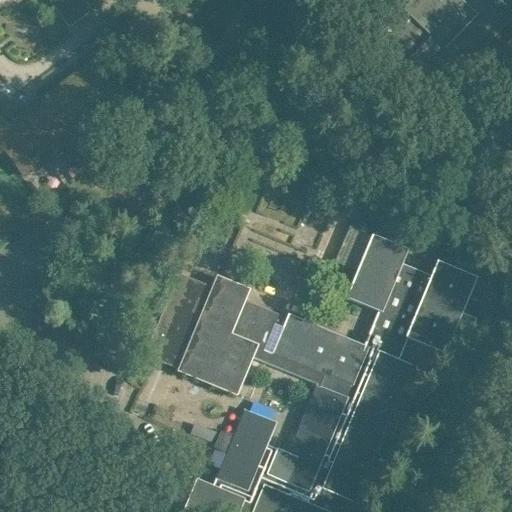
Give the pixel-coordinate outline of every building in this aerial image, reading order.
[(63,0),(53,8),(69,28),(89,13),(79,0),(63,0)] [(442,0),(439,3),(436,0),(384,0),(376,8),(381,13),(352,43),(414,103),(447,69),(444,66),(451,59),(463,70),(511,19),(511,13),(497,0),(442,0)] [(0,152),(4,149),(24,177),(37,168),(34,164),(54,150),(57,153),(108,115),(106,112),(111,109),(113,112),(131,98),(101,58),(83,71),(85,74),(80,78),(78,75),(36,106),(39,111),(21,125),(17,120),(7,128),(0,117),(0,152)] [(211,216),(202,240),(208,243),(211,237),(217,239),(224,221),(211,216)] [(160,320),(152,339),(162,343),(158,351),(184,362),(180,371),(235,394),(250,358),(321,386),(320,388),(316,387),(288,455),(268,446),(277,424),(243,411),(233,435),(220,433),(213,449),(225,456),(214,480),(216,481),(213,487),(196,480),(182,511),(359,511),(362,507),(354,504),(364,480),(377,483),(383,467),(372,460),(392,412),(404,415),(411,398),(400,391),(410,367),(411,367),(411,366),(398,361),(407,341),(445,357),(451,343),(465,349),(476,321),(462,315),(477,280),(437,263),(431,277),(403,266),(408,251),(372,237),(350,228),(335,264),(357,273),(346,300),(378,313),(364,347),(288,315),(271,356),(263,352),(278,316),(242,302),(246,293),(218,281),(214,290),(178,275),(163,312),(173,316),(170,324),(160,320)]
